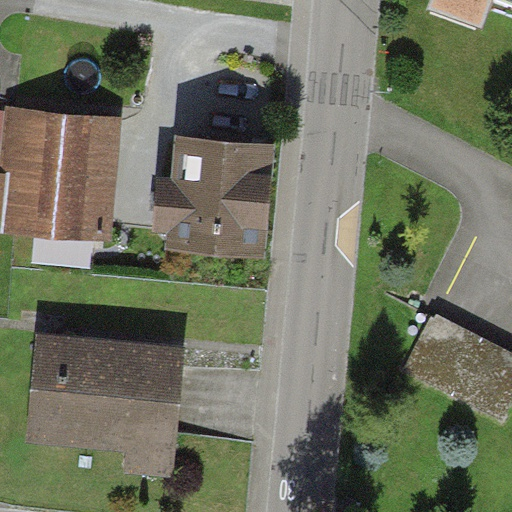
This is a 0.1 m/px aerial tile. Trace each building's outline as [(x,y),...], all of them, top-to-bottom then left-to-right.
[(511,0),(431,0),(427,11),(483,32),(494,0),(511,0)] [(123,122),(8,112),(2,177),(0,176),(0,234),(113,243),(123,122)] [(264,141),(158,137),(154,244),(260,248),(264,141)] [(511,355),(487,343),(433,316),(405,373),(504,422),(511,406),(511,355)] [(185,353),(36,338),(26,444),(128,454),(126,472),(173,477),(177,435),(180,403),(185,353)]
